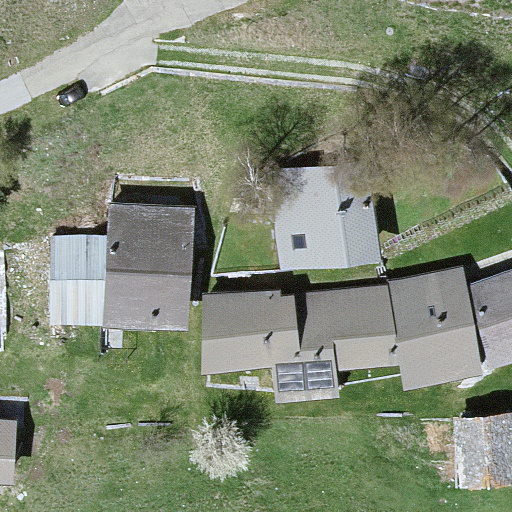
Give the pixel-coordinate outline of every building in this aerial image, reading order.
[(358,176),(265,182),(272,272),(364,265),(358,176)] [(186,214),(105,206),(101,245),(94,330),(175,337),(186,214)] [(101,245),(47,241),(39,333),(93,338),(94,330),(101,245)] [(511,274),(499,278),(511,318),(511,274)] [(511,318),(499,278),(464,290),(476,372),(511,362),(511,318)] [(454,279),(379,288),(388,365),(391,392),(466,384),(456,292),(454,279)] [(379,288),(323,294),(325,357),(364,354),(365,368),(388,365),(379,288)] [(278,289),(211,292),(202,368),(283,367),(284,388),(326,389),(325,357),(323,294),(279,296),(278,289)] [(493,429),(432,433),(435,497),(496,494),(493,429)]
